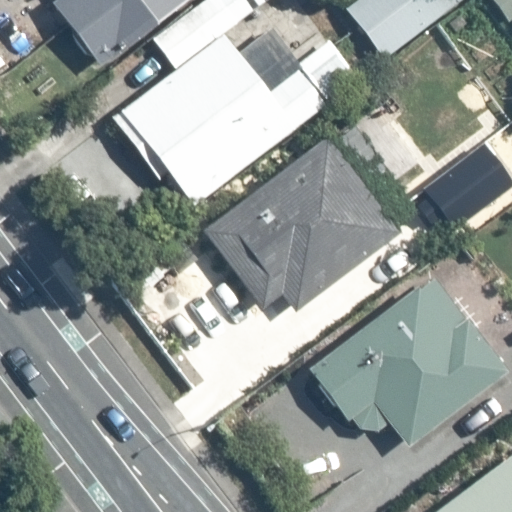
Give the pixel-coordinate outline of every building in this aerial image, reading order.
[(45,0),(43,2),(92,67),(182,0),(45,0)] [(351,0),(338,11),(381,62),(454,0),(453,0),(351,0)] [(511,16),(511,0),(485,0),(504,24),(511,16)] [(216,34),(112,114),(186,211),(321,107),(319,105),(358,76),(336,48),(298,77),(293,71),(262,94),(216,34)] [(392,236),(323,142),(197,233),(253,311),(273,297),(285,314),(392,236)] [(501,194),(471,157),(420,197),(450,235),(501,194)] [(361,442),(381,427),(398,450),(500,373),(428,277),(301,371),(339,423),(344,419),(361,442)] [(255,383),(211,333),(171,368),(214,418),(255,383)] [(266,408),(226,439),(282,511),(302,511),(331,490),(266,408)] [(511,511),(511,452),(430,511),(511,511)]
